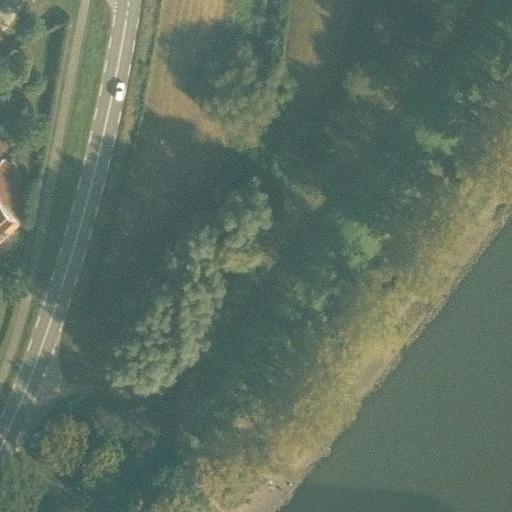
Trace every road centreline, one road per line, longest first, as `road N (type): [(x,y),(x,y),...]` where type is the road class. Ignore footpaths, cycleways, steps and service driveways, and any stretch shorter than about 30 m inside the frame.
road 1 (track): [(4,370),(66,392),(134,390),(175,368),(452,0)]
road 2 (secondary): [(0,451),(67,268),(128,0)]
